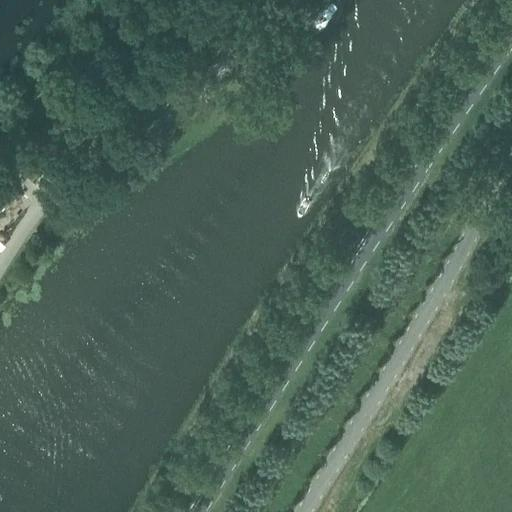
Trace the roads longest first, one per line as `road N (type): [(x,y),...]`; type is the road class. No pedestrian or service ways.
road 1 (primary): [(195,511),(363,241),(511,31)]
road 2 (unclassified): [(302,511),(490,200),(511,147)]
